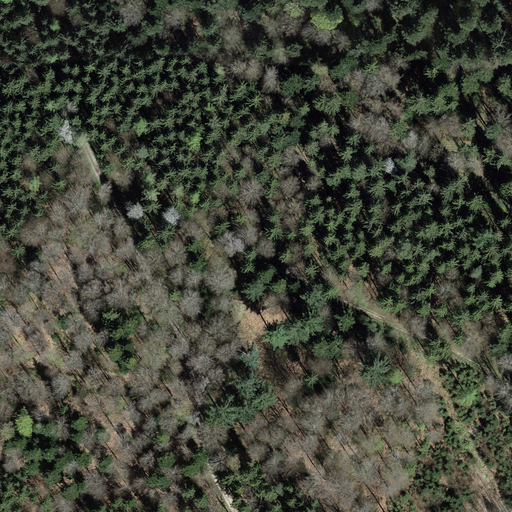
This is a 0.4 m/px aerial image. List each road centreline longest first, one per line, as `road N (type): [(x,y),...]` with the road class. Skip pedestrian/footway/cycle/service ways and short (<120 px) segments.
road 1 (track): [(48,0),(511,200)]
road 2 (track): [(205,453),(181,339),(94,168),(28,0)]
road 3 (track): [(511,377),(105,188)]
road 4 (track): [(197,395),(0,360)]
road 5 (track): [(327,511),(205,453)]
